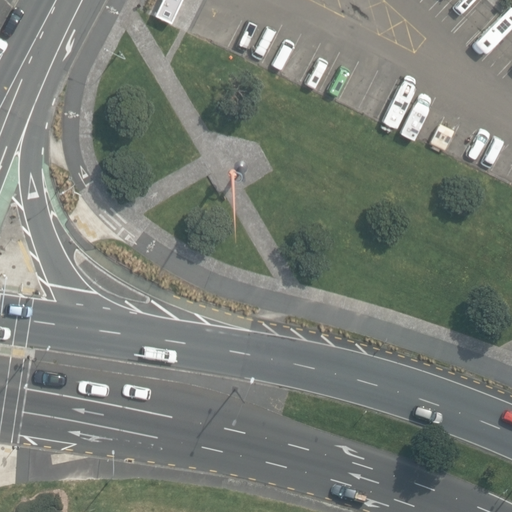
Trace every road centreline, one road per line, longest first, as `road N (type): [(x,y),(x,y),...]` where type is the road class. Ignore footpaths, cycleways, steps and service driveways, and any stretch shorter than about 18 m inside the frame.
road 1 (trunk): [(460,511),(251,446),(0,398)]
road 2 (trunk): [(121,333),(329,371),(511,433)]
road 3 (trunk): [(7,95),(49,261),(121,333)]
road 4 (trunk): [(0,318),(121,333)]
